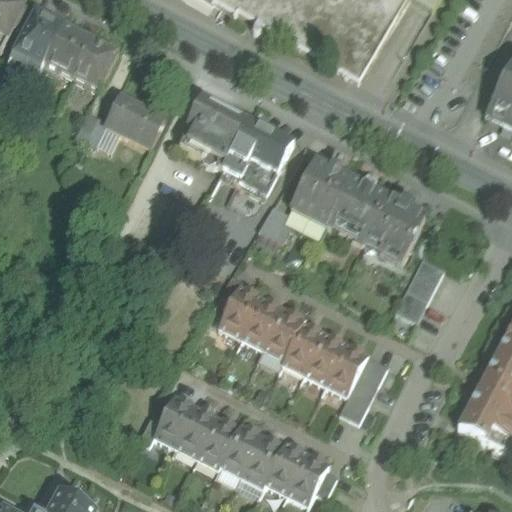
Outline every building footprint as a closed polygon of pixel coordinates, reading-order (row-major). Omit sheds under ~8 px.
[(0,0),(0,58),(1,59),(15,33),(20,36),(29,16),(7,5),(7,4),(0,0)] [(212,0),(179,0),(216,21),(222,12),(210,4),(212,0)] [(212,0),(210,4),(222,12),(236,20),(238,17),(258,29),(253,38),(257,41),(263,32),(359,88),(409,1),(433,15),(441,0),(212,0)] [(63,34),(36,20),(14,63),(28,70),(15,94),(29,101),(41,77),(63,34)] [(93,49),(63,34),(41,77),(58,85),(60,81),(73,88),(93,49)] [(118,62),(93,49),(73,88),(99,101),(118,62)] [(511,72),(486,123),(511,136),(511,72)] [(165,127),(120,104),(107,129),(105,135),(105,136),(150,158),(165,127)] [(249,128),(206,105),(200,117),(195,118),(190,126),(192,132),(180,155),(223,178),(223,177),(249,128)] [(107,129),(98,125),(88,144),(98,149),(105,136),(105,135),(107,129)] [(293,150),(249,128),(223,177),(240,185),(239,187),(265,200),(293,150)] [(330,176),(315,169),(291,216),(327,235),(352,187),(341,182),(342,176),(334,172),(330,176)] [(363,193),(352,187),(327,235),(364,254),(389,206),(375,199),(377,192),(367,187),(363,193)] [(400,211),(389,206),(364,254),(366,254),(369,249),(383,256),(380,261),(401,272),(402,271),(406,273),(415,256),(410,254),(425,224),(410,217),(414,209),(404,204),(400,211)] [(196,220),(172,208),(165,221),(189,233),(196,220)] [(189,233),(165,221),(159,233),(182,245),(189,233)] [(182,245),(159,233),(153,245),(176,257),(182,245)] [(169,270),(176,257),(153,245),(146,258),(169,270)] [(444,277),(422,266),(406,298),(427,309),(444,277)] [(245,297),(240,294),(218,336),(241,347),(263,306),(257,303),(258,301),(247,295),(245,297)] [(427,309),(406,298),(395,319),(417,330),(427,309)] [(268,308),(263,306),(241,347),(263,358),(284,316),(279,314),(280,312),(269,306),(268,308)] [(284,316),(263,358),(284,369),(304,331),(306,327),(300,325),(301,322),(290,317),(289,319),(284,316)] [(304,331),(284,369),(282,372),(304,383),(325,342),(320,339),(321,337),(310,331),(308,333),(304,331)] [(511,334),(494,368),(511,376),(511,334)] [(325,342),(304,383),(325,394),(346,352),(341,350),(342,348),(331,342),(330,344),(325,342)] [(346,352),(325,394),(347,405),(349,402),(354,392),(359,382),(368,364),(363,361),(364,359),(352,353),(351,355),(346,352)] [(368,364),(359,382),(369,387),(378,369),(368,364)] [(511,376),(494,368),(458,437),(506,462),(511,450),(511,376)] [(378,369),(369,387),(378,392),(388,373),(378,369)] [(369,387),(359,382),(354,392),(373,402),(378,392),(369,387)] [(373,402),(354,392),(349,402),(359,407),(368,412),(373,402)] [(359,407),(349,402),(347,405),(339,420),(349,426),(359,407)] [(193,410),(181,404),(180,407),(175,404),(161,430),(154,445),(176,456),(197,415),(192,412),(193,410)] [(359,407),(349,426),(359,430),(368,412),(359,407)] [(202,417),(197,415),(176,456),(197,467),(218,426),(213,423),(214,421),(203,415),(202,417)] [(161,430),(151,425),(140,447),(150,452),(154,445),(161,430)] [(218,426),(197,467),(219,478),(221,475),(220,475),(239,437),(239,436),(234,434),(236,432),(224,426),(223,428),(218,426)] [(241,433),(239,436),(239,437),(240,437),(220,475),(221,475),(242,485),(263,444),(258,441),(259,439),(248,433),(246,435),(241,433)] [(268,446),(263,444),(242,485),(264,496),(265,493),(284,455),(284,454),(279,452),(280,450),(269,444),(268,446)] [(291,454),(285,451),(284,454),(284,455),(265,493),(286,504),(307,462),(302,459),(303,457),(292,451),(291,454)] [(307,462),(286,504),(302,511),(309,511),(316,500),(327,478),(329,473),(324,470),(325,468),(314,462),(313,465),(307,462)] [(327,478),(316,500),(326,506),(337,484),(327,478)] [(81,511),(59,500),(52,511),(81,511)]
